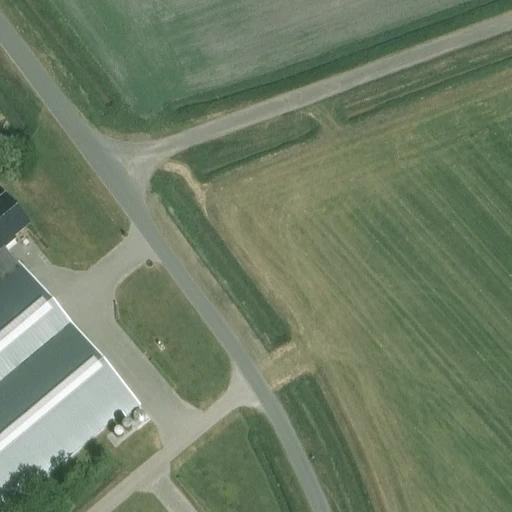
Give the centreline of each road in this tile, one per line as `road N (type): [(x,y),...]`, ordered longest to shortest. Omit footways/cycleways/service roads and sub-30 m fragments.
road 1 (unclassified): [(320,511),(303,459),(216,323),(0,22)]
road 2 (track): [(115,174),(511,26)]
